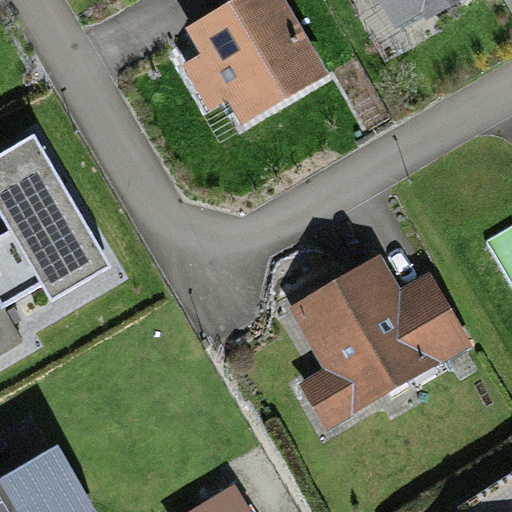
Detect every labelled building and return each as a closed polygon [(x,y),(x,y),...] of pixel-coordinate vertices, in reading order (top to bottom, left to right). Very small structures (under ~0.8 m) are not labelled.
[(352,89),(303,0),(277,0),(195,45),(250,145),(352,89)] [(475,0),(382,0),(407,41),(475,0)] [(143,275),(70,140),(4,177),(39,241),(0,262),(0,351),(72,313),(143,275)] [(348,455),(493,356),(448,290),(419,309),(390,266),(300,327),(332,374),(305,392),(348,455)] [(90,511),(66,452),(0,494),(0,511),(90,511)] [(231,511),(226,502),(208,511),(231,511)]
